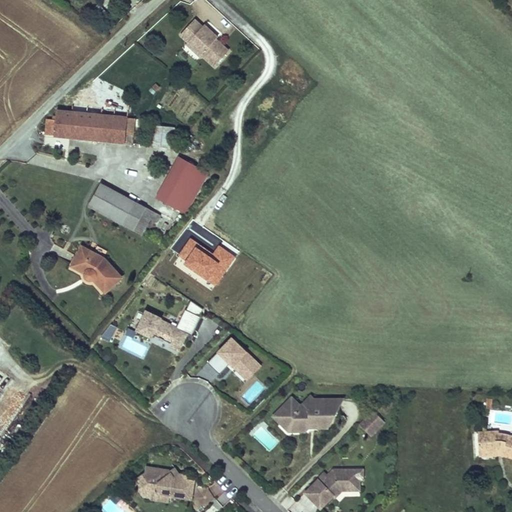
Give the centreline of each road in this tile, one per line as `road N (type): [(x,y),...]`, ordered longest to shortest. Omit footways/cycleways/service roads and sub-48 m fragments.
road 1 (unclassified): [(155,0),(0,148)]
road 2 (residential): [(277,511),(178,415),(192,398)]
